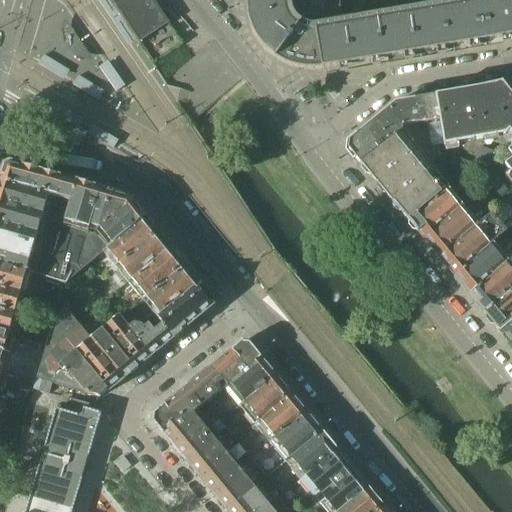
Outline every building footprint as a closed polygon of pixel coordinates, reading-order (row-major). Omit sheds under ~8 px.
[(109,0),(140,45),(141,44),(139,41),(151,1),(150,0),(109,0)] [(476,43),(501,39),(509,37),(511,36),(511,0),(246,0),(247,1),(247,3),(246,5),(247,7),(247,9),(247,11),(247,13),(247,15),(248,17),(250,26),(254,35),(255,37),(256,39),(257,41),(258,43),(260,45),(261,46),(263,48),(264,50),(266,52),(273,57),(274,58),(275,59),(276,60),(277,60),(278,61),(279,61),(280,62),(282,63),(283,63),(289,66),(298,69),(300,69),(301,69),(302,69),(303,70),(305,70),(306,70),(307,70),(308,70),(310,70),(311,70),(312,70),(314,70),(315,70),(316,70),(317,70),(319,70),(320,70),(321,69),(322,69),(338,66),(346,65),(370,61),(379,60),(387,58),(403,55),(411,54),(436,50),(444,48),(468,44),(476,43)] [(76,56),(81,58),(86,54),(68,29),(63,32),(63,38),(65,43),(68,48),(71,52),(76,56)] [(511,158),(511,97),(502,85),(495,86),(503,136),(506,135),(509,132),(511,135),(510,150),(507,152),(511,158)] [(503,136),(495,86),(436,96),(440,120),(441,131),(444,146),(503,136)] [(440,120),(436,96),(414,100),(418,124),(430,122),(440,120)] [(395,103),(357,134),(355,132),(346,140),(345,150),(352,160),(354,158),(360,164),(401,130),(403,126),(418,124),(414,100),(395,103)] [(442,145),(440,131),(439,123),(427,125),(431,146),(442,145)] [(376,184),(418,150),(401,130),(360,164),(360,165),(361,169),(365,175),(369,176),(376,184)] [(475,159),(498,167),(502,156),(479,148),(475,159)] [(391,203),(433,169),(418,150),(376,184),(376,185),(377,189),(381,194),(385,195),(391,203)] [(448,164),(482,177),(485,169),(451,156),(448,164)] [(3,167),(0,176),(0,269),(25,277),(63,287),(103,253),(145,217),(130,198),(10,163),(3,167)] [(440,193),(447,188),(447,187),(433,169),(391,203),(392,207),(396,212),(400,214),(406,221),(440,193)] [(485,177),(500,196),(506,191),(491,172),(485,177)] [(447,188),(440,193),(406,221),(407,222),(408,227),(411,231),(416,232),(417,234),(418,232),(423,238),(462,207),(447,188)] [(438,256),(477,225),(485,218),(471,202),(463,208),(462,207),(423,238),(424,239),(425,243),(429,248),(433,249),(438,256)] [(492,243),(504,233),(489,215),(485,218),(477,225),(438,256),(439,257),(440,261),(444,266),(448,267),(454,274),(492,243)] [(158,232),(145,217),(103,253),(116,268),(158,232)] [(171,248),(158,232),(116,268),(128,283),(171,248)] [(492,243),(454,274),(455,276),(455,280),(459,285),(463,286),(469,293),(508,262),(492,243)] [(171,248),(128,283),(143,302),(186,267),(171,248)] [(484,312),(511,289),(511,258),(508,262),(469,293),(470,295),(471,299),(475,303),(478,305),(484,312)] [(211,306),(196,287),(191,281),(195,278),(186,267),(143,302),(151,311),(149,314),(160,328),(153,333),(147,325),(142,329),(140,327),(133,326),(127,331),(149,357),(211,306)] [(25,277),(0,269),(0,289),(20,296),(25,277)] [(20,296),(0,289),(0,312),(14,316),(20,296)] [(511,289),(484,312),(483,313),(495,329),(511,315),(511,289)] [(14,316),(0,312),(0,334),(8,337),(14,316)] [(120,381),(88,342),(88,341),(83,336),(88,331),(85,327),(89,324),(85,319),(75,326),(64,313),(52,323),(44,350),(36,379),(42,381),(52,384),(78,392),(99,398),(120,381)] [(511,315),(495,329),(501,335),(504,333),(510,342),(511,340),(511,315)] [(149,357),(127,331),(116,318),(102,330),(135,369),(149,357)] [(135,369),(102,330),(88,341),(88,342),(120,381),(135,369)] [(249,344),(241,343),(211,367),(223,382),(222,382),(226,386),(260,358),(249,344)] [(260,358),(226,386),(226,387),(224,389),(239,407),(276,376),(260,358)] [(211,367),(187,387),(202,406),(205,404),(209,408),(217,401),(214,396),(219,392),(216,387),(222,382),(223,382),(211,367)] [(276,376),(239,407),(255,426),(292,396),(276,376)] [(39,392),(49,395),(52,384),(42,381),(39,392)] [(153,422),(161,432),(182,414),(186,419),(192,415),(192,414),(202,406),(187,387),(154,414),(153,422)] [(292,396),(255,426),(270,445),(307,414),(292,396)] [(71,511),(100,414),(94,412),(95,407),(70,400),(67,409),(66,413),(55,410),(24,511),(71,511)] [(182,414),(161,432),(170,443),(197,421),(192,415),(186,419),(182,414)] [(307,414),(270,445),(285,462),(322,432),(307,414)] [(197,421),(170,443),(184,460),(211,437),(197,421)] [(322,432),(285,462),(300,481),(337,450),(322,432)] [(211,437),(184,460),(198,477),(225,454),(211,437)] [(337,450),(300,481),(315,500),(352,469),(337,450)] [(225,454),(198,477),(211,493),(239,471),(225,454)] [(245,478),(257,469),(252,462),(240,471),(245,478)] [(352,469),(315,500),(325,511),(338,511),(368,488),(352,469)] [(239,471),(211,493),(226,511),(253,489),(239,471)] [(281,496),(291,488),(285,481),(276,489),(281,496)] [(368,488),(338,511),(376,511),(383,506),(368,488)] [(253,489),(226,511),(259,511),(267,506),(253,489)]
